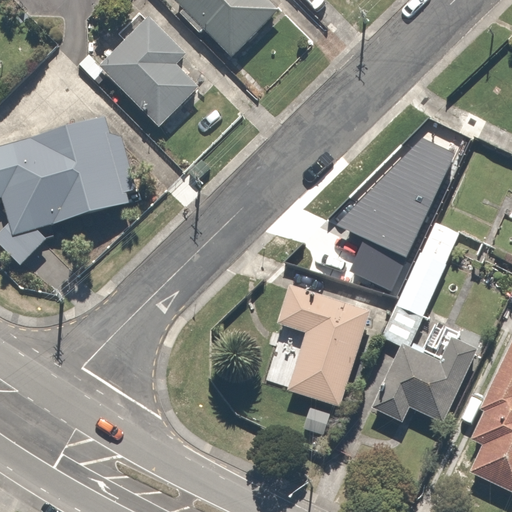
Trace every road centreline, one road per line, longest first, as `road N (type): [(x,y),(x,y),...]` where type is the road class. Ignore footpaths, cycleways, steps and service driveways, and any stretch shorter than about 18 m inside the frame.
road 1 (residential): [(52,398),(456,0)]
road 2 (secondary): [(52,398),(260,511)]
